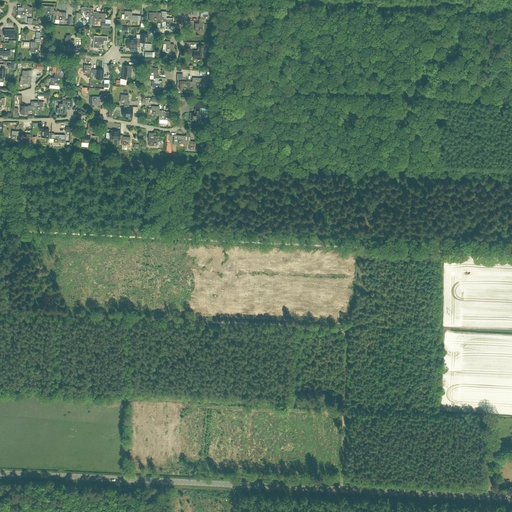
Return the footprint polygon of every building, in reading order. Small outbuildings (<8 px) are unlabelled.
[(26,15),(26,12),(32,13),(33,5),(22,5),(22,7),(18,7),(18,15),(26,15)] [(53,16),(59,16),(58,20),(66,20),(66,13),(59,12),(59,11),(54,11),(54,7),(47,7),(47,6),(43,6),(42,10),(46,10),(46,14),(53,14),(53,16)] [(93,8),(86,8),(81,7),(81,11),(86,11),(86,15),(93,16),(93,17),(98,17),(98,21),(105,21),(106,14),(99,13),(99,12),(93,12),(93,8)] [(131,20),(138,21),(140,21),(140,16),(132,15),(132,11),(125,11),(124,19),(131,19),(131,20)] [(201,18),(199,18),(199,24),(195,23),(195,31),(203,31),(203,24),(204,24),(205,19),(208,19),(209,12),(201,11),(201,18)] [(149,17),(153,17),(153,20),(160,21),(160,22),(166,22),(166,26),(173,26),(173,18),(166,18),(166,17),(161,17),(161,13),(154,13),(154,12),(150,12),(149,17)] [(9,37),(9,38),(15,38),(15,30),(4,30),(4,37),(9,37)] [(35,39),(35,45),(31,44),(31,52),(38,52),(39,45),(40,45),(40,40),(44,40),(44,32),(37,32),(36,39),(35,39)] [(141,34),(140,38),(138,38),(137,43),(141,43),(141,42),(148,42),(148,35),(141,34)] [(71,40),(71,38),(71,35),(66,35),(66,38),(66,41),(67,41),(67,48),(74,48),(74,40),(71,40)] [(104,44),(104,39),(104,36),(99,36),(98,40),(94,40),(93,47),(101,48),(101,44),(104,44)] [(137,43),(138,38),(135,38),(135,39),(128,39),(128,47),(135,47),(135,43),(137,43)] [(167,44),(166,51),(174,52),(174,44),(170,44),(171,41),(166,41),(165,44),(167,44)] [(194,58),(201,59),(202,52),(203,52),(204,45),(198,45),(198,51),(194,51),(194,58)] [(57,72),(55,72),(55,78),(51,77),(50,85),(58,85),(59,78),(60,78),(60,73),(64,73),(65,66),(57,65),(57,72)] [(84,72),(87,73),(87,77),(91,77),(91,74),(96,75),(97,75),(97,71),(97,70),(92,69),(92,65),(85,65),(84,72)] [(123,75),(131,76),(132,69),(136,69),(136,66),(128,66),(128,68),(124,68),(123,75)] [(150,75),(154,75),(154,81),(155,81),(155,88),(162,88),(163,81),(159,81),(159,75),(158,75),(158,68),(151,68),(150,75)] [(28,76),(28,74),(28,70),(23,70),(23,77),(24,77),(24,84),(32,84),(32,76),(28,76)] [(193,86),(200,86),(202,86),(203,78),(193,78),(193,82),(187,81),(187,83),(180,82),(180,90),(187,90),(187,87),(193,87),(193,86)] [(125,115),(130,115),(130,117),(133,117),(133,108),(129,108),(130,102),(128,102),(129,95),(121,95),(121,102),(125,102),(124,108),(123,107),(123,111),(125,111),(125,115)] [(100,97),(93,97),(93,104),(100,105),(100,101),(103,101),(103,96),(100,96),(100,97)] [(66,114),(66,113),(67,109),(70,109),(71,107),(73,107),(73,101),(63,100),(63,104),(60,103),(59,108),(57,108),(57,113),(59,113),(59,114),(62,114),(62,113),(66,114)] [(34,105),(29,105),(28,106),(21,106),(21,114),(28,114),(29,110),(34,111),(34,109),(41,110),(41,102),(34,102),(34,105)] [(159,116),(160,116),(160,119),(172,120),(172,112),(165,112),(165,111),(160,111),(160,107),(152,106),(152,114),(159,114),(159,116)] [(195,109),(195,113),(191,113),(191,120),(198,121),(199,114),(200,114),(201,109),(195,109)] [(88,129),(87,129),(87,135),(83,134),(82,142),(90,142),(90,135),(92,136),(92,130),(96,130),(96,123),(89,122),(88,129)] [(54,142),(61,142),(65,142),(65,135),(55,134),(55,133),(49,133),(49,129),(42,129),(42,137),(49,137),(49,138),(54,138),(54,142)] [(22,140),(22,135),(22,131),(12,131),(12,139),(19,139),(19,140),(22,140)] [(118,139),(117,140),(123,141),(123,144),(130,145),(131,137),(123,137),(124,136),(118,135),(118,131),(111,131),(111,139),(118,139)] [(159,136),(154,136),(154,133),(149,133),(148,142),(150,142),(149,145),(157,146),(157,139),(159,139),(159,136)] [(191,142),(191,140),(191,135),(186,135),(186,136),(178,136),(178,139),(174,138),(173,145),(179,145),(180,143),(185,144),(185,145),(190,145),(190,149),(197,150),(198,142),(191,142)]
